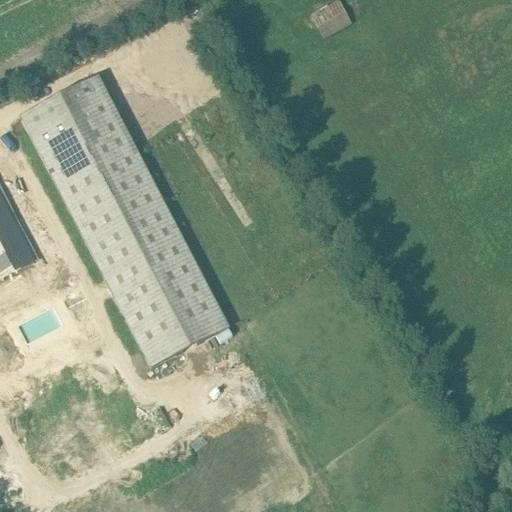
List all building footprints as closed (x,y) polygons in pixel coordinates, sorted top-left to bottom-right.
[(354,0),(339,0),(309,17),(323,41),(351,25),(346,16),(345,14),(349,12),(350,14),(360,8),(354,0)] [(97,78),(17,120),(148,370),(228,328),(97,78)] [(0,216),(0,269),(22,258),(0,216)] [(263,282),(244,293),(254,310),(273,299),(263,282)] [(101,511),(121,511),(148,500),(160,463),(144,430),(135,427),(139,416),(113,407),(111,414),(103,417),(89,413),(94,424),(74,433),(62,469),(79,504),(101,511)]
